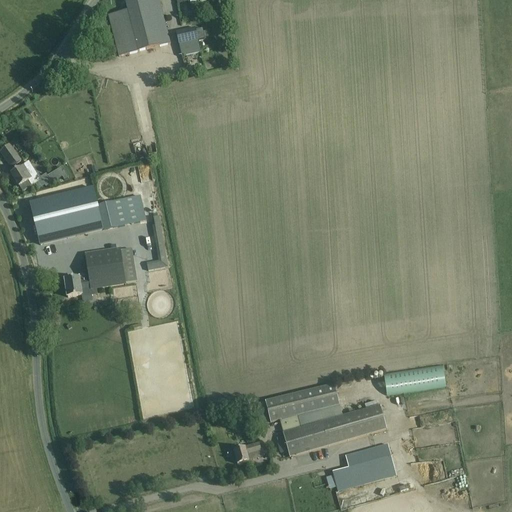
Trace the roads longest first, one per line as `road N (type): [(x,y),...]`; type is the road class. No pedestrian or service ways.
road 1 (unclassified): [(71,511),(45,439),(27,277),(0,200)]
road 2 (unknown): [(109,511),(331,465)]
road 3 (unclassified): [(0,109),(42,76),(96,0)]
